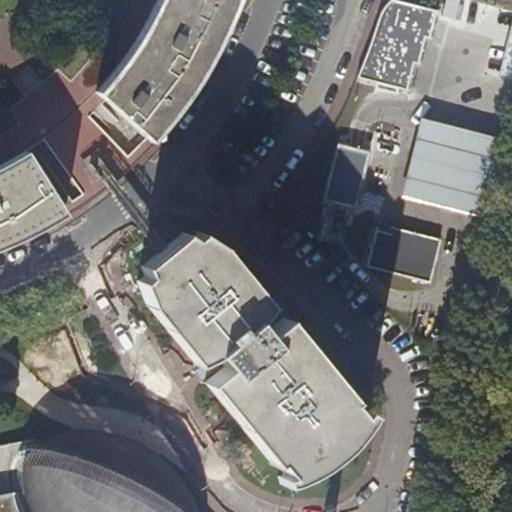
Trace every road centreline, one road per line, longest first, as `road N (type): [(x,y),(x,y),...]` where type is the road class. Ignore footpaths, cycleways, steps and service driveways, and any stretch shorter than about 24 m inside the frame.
road 1 (residential): [(0,285),(94,234),(165,173),(236,75),(268,0)]
road 2 (secondary): [(511,387),(480,511)]
